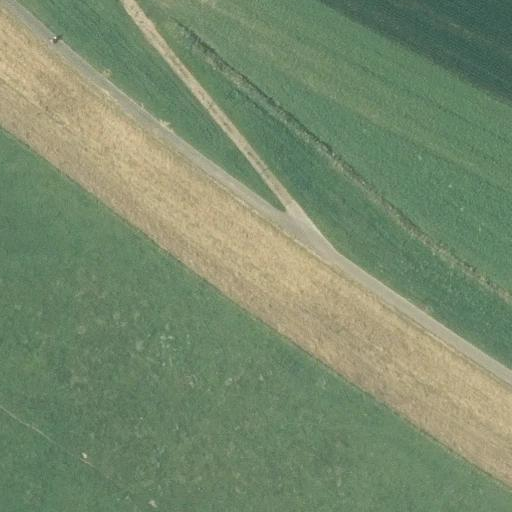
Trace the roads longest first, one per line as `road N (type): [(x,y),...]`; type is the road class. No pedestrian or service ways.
road 1 (track): [(511,375),(115,94),(3,0)]
road 2 (track): [(306,233),(126,0)]
